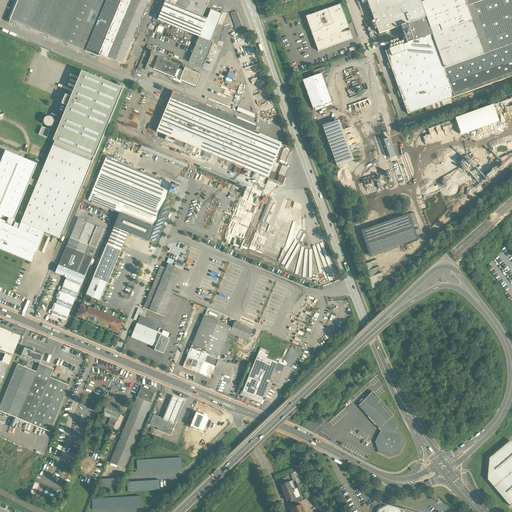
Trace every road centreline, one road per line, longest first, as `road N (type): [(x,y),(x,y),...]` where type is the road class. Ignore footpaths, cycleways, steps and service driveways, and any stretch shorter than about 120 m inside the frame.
road 1 (primary): [(419,433),(364,319),(246,0)]
road 2 (primary): [(179,511),(390,314)]
road 3 (tertiary): [(0,311),(240,409)]
road 4 (tertiary): [(240,409),(404,482)]
road 5 (unclassified): [(352,0),(400,136)]
road 6 (primary): [(475,301),(443,265),(390,314)]
